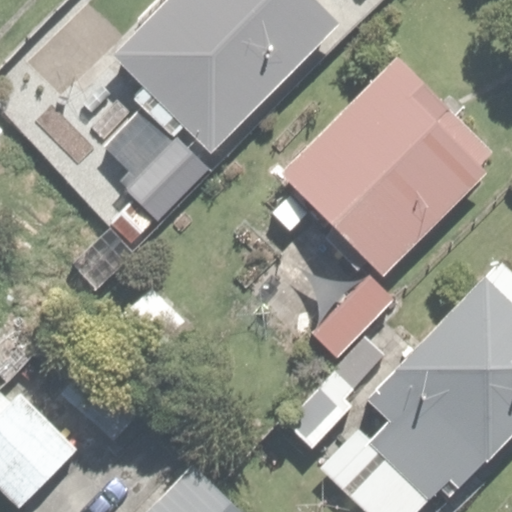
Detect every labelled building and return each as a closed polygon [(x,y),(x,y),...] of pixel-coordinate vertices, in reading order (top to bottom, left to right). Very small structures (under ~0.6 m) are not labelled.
[(169,127),(180,117),(203,143),(338,23),(317,0),(162,0),(114,43),(145,78),(134,88),(169,127)] [(400,45),(277,166),(292,181),(273,199),(297,223),(316,204),(373,263),(307,328),(324,345),(392,279),(383,270),(504,151),(400,45)] [(32,66),(0,97),(0,105),(83,190),(119,154),(32,66)] [(207,156),(175,128),(125,186),(132,192),(110,217),(135,239),(207,156)] [(316,459),(364,511),(405,511),(511,412),(511,256),(504,247),(359,382),(390,415),(370,434),(358,420),(316,459)] [(91,351),(57,394),(112,437),(146,394),(91,351)] [(347,387),(356,377),(333,357),(282,414),(312,440),(354,394),(347,387)] [(0,484),(19,503),(79,439),(9,372),(0,380),(0,484)] [(255,511),(194,452),(134,511),(255,511)]
